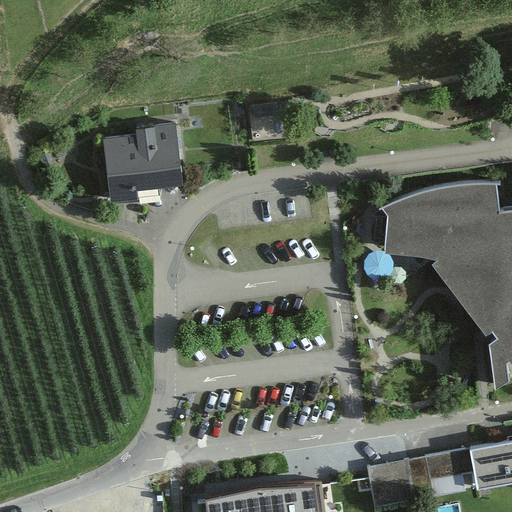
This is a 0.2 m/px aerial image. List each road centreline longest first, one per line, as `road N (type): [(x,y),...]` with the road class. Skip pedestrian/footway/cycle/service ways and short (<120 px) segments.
road 1 (track): [(10,128),(41,199),(140,232),(172,254)]
road 2 (track): [(90,0),(29,64),(14,88),(10,128)]
road 3 (residential): [(13,511),(133,468)]
